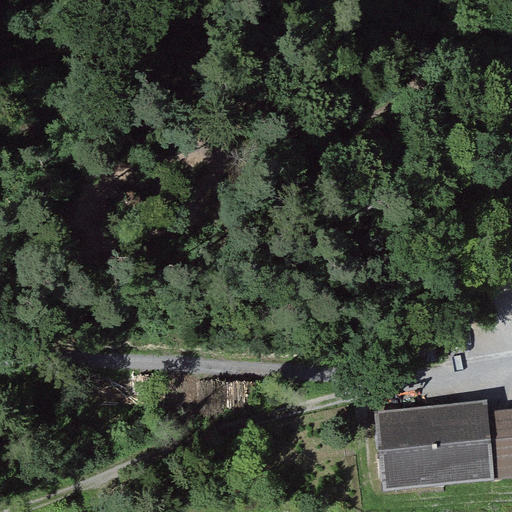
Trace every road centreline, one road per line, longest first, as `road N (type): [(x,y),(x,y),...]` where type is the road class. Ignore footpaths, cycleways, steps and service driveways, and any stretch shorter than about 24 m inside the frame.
road 1 (track): [(0,356),(391,373)]
road 2 (track): [(391,373),(511,364)]
